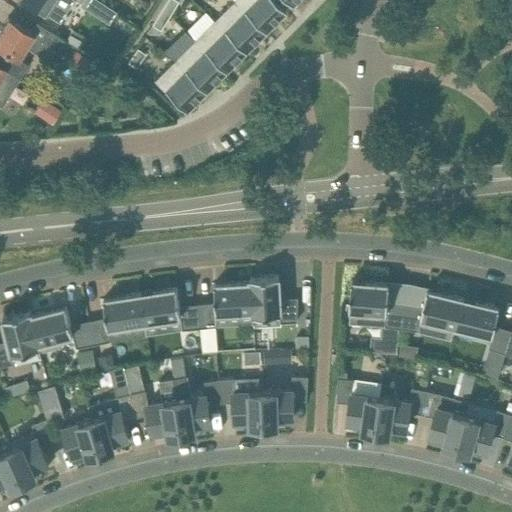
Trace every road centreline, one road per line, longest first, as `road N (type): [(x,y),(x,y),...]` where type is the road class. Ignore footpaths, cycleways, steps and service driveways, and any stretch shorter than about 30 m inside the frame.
road 1 (residential): [(0,282),(75,263),(244,241),(431,250),(511,271)]
road 2 (residential): [(30,511),(152,470),(281,454),(439,474),(511,500)]
road 3 (residential): [(0,161),(181,138),(221,123),(260,88),(296,72),(360,69)]
road 4 (tertiary): [(0,232),(361,191)]
road 5 (tertiary): [(361,191),(511,178)]
road 6 (unclassified): [(361,191),(360,69)]
